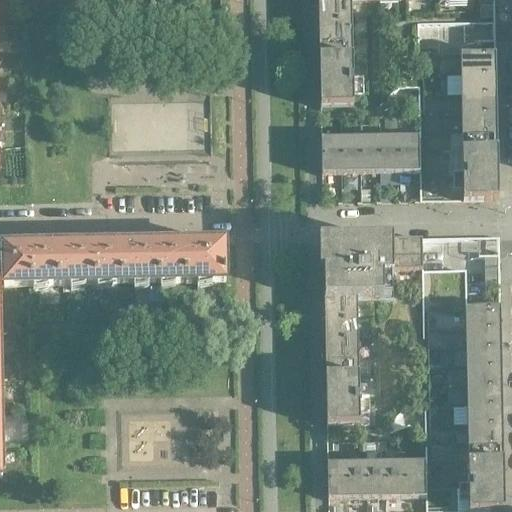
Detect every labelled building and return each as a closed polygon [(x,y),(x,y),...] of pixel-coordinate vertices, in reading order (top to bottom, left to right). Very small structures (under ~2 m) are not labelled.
[(494,20),(493,1),(478,2),(479,20),(494,20)] [(352,102),(351,4),(317,5),(319,111),(320,111),(320,110),(353,110),(352,102)] [(495,77),(494,57),(493,58),(459,58),(460,78),(495,77)] [(495,97),(495,77),(460,78),(460,98),(495,97)] [(496,117),(495,97),(460,98),(461,117),(496,117)] [(496,136),(496,117),(461,117),(461,137),(496,136)] [(496,156),(496,136),(461,137),(461,157),(496,156)] [(419,176),(418,140),(399,141),(399,176),(419,176)] [(360,177),(359,141),(340,142),(340,178),(360,177)] [(380,177),(379,141),(359,141),(360,177),(380,177)] [(399,176),(399,141),(379,141),(380,177),(399,176)] [(340,178),(340,142),(320,142),(321,178),(340,178)] [(497,204),(496,156),(461,157),(462,204),(497,204)] [(421,273),(421,243),(421,242),(322,244),(322,260),(329,260),(330,272),(323,272),(323,303),(356,303),(392,302),(392,274),(421,273)] [(225,285),(224,245),(159,247),(160,287),(161,287),(161,284),(169,284),(169,286),(196,285),(196,287),(198,287),(198,284),(206,284),(206,285),(225,285)] [(160,287),(159,247),(95,248),(96,289),(97,289),(97,286),(105,285),(105,287),(132,286),(132,288),(133,288),(134,288),(134,285),(142,285),(142,286),(159,286),(159,287),(160,287)] [(96,289),(95,248),(32,249),(32,290),(34,290),(34,287),(41,287),(41,288),(69,287),(69,289),(70,289),(70,286),(78,286),(78,287),(95,287),(95,289),(96,289)] [(0,288),(32,288),(32,290),(32,249),(2,250),(3,287),(0,287),(0,288)] [(499,287),(498,258),(478,259),(478,287),(499,287)] [(356,322),(356,303),(323,303),(324,323),(356,322)] [(500,331),(499,311),(464,312),(465,331),(500,331)] [(357,342),(356,322),(324,323),(324,343),(357,342)] [(500,351),(500,331),(465,331),(465,351),(500,351)] [(357,362),(357,342),(324,343),(324,362),(357,362)] [(500,371),(500,351),(465,351),(465,371),(500,371)] [(358,381),(357,362),(324,362),(325,382),(358,381)] [(501,391),(500,371),(465,371),(466,391),(501,391)] [(359,428),(358,381),(325,382),(325,429),(326,429),(326,428),(359,428)] [(501,411),(501,391),(466,391),(466,411),(501,411)] [(502,431),(501,411),(466,411),(466,431),(502,431)] [(502,451),(502,431),(466,431),(467,451),(502,451)] [(502,471),(502,451),(467,451),(467,471),(502,471)] [(405,501),(405,465),(385,466),(386,501),(405,501)] [(425,501),(424,465),(405,465),(405,501),(425,501)] [(347,502),(346,466),(326,467),(327,503),(328,503),(328,502),(347,502)] [(366,502),(365,466),(346,466),(347,502),(366,502)] [(386,501),(385,466),(365,466),(366,502),(386,501)] [(503,511),(502,471),(467,471),(468,508),(467,511),(503,511)]
